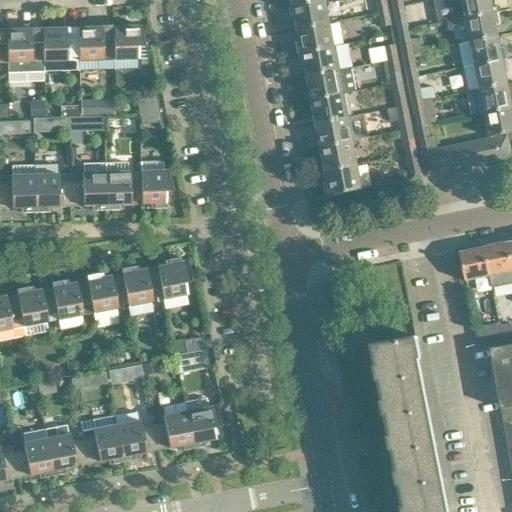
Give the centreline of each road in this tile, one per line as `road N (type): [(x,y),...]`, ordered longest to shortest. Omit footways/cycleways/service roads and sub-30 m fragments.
road 1 (residential): [(490,511),(434,227)]
road 2 (tertiary): [(330,483),(286,257)]
road 3 (residential): [(186,0),(228,224)]
road 4 (tertiary): [(278,213),(236,0)]
road 5 (residential): [(263,398),(228,224)]
road 6 (residential): [(286,257),(434,227)]
